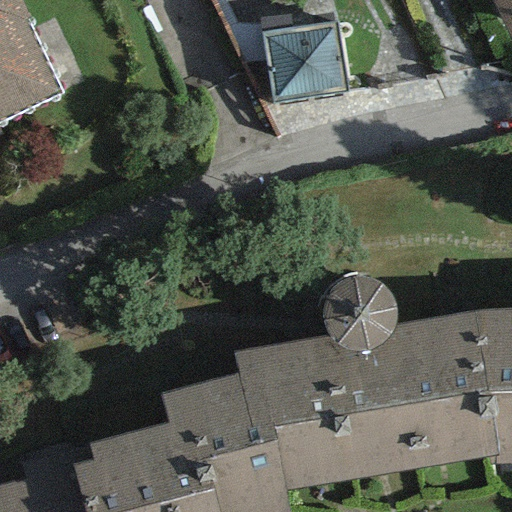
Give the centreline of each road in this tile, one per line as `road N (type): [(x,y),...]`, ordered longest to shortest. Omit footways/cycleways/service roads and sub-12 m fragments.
road 1 (residential): [(511,117),(317,165),(0,287)]
road 2 (unknown): [(401,144),(327,0)]
